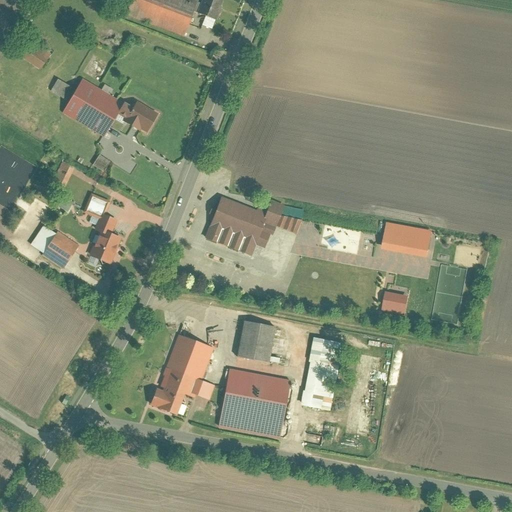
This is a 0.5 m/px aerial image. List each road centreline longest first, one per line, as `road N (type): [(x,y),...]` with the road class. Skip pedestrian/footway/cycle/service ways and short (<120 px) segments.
road 1 (tertiary): [(74,413),(169,264),(268,0)]
road 2 (residential): [(511,500),(74,413)]
